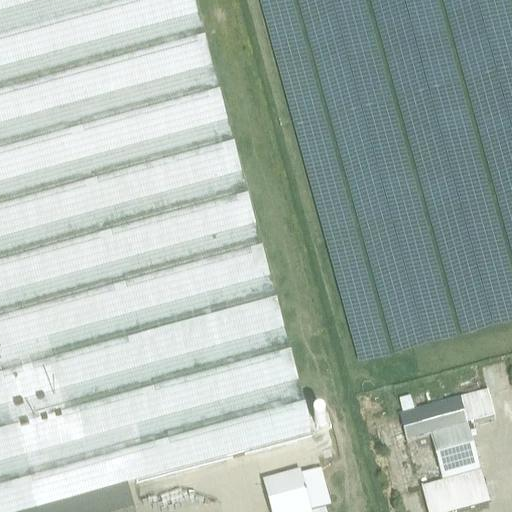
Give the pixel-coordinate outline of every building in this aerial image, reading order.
[(192,0),(0,0),(0,511),(133,511),(127,488),(312,437),(192,0)] [(487,390),(459,397),(467,429),(495,422),(487,390)] [(458,400),(398,417),(406,446),(429,440),(466,429),(458,400)] [(466,429),(429,440),(440,480),(442,487),(422,492),(427,511),(469,511),(488,507),(466,429)] [(417,483),(437,477),(429,447),(408,453),(417,483)] [(330,511),(320,473),(301,478),(300,474),(262,484),(269,511),(330,511)]
